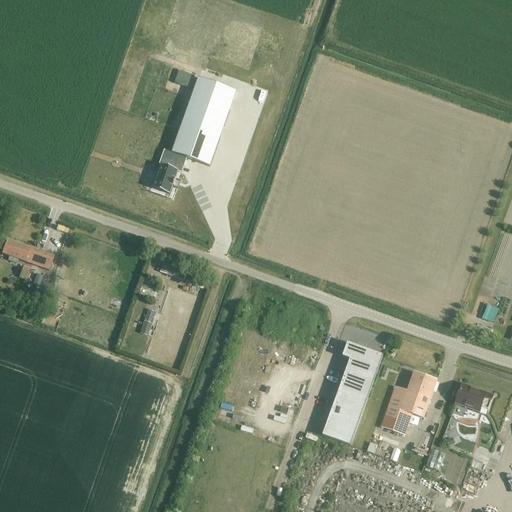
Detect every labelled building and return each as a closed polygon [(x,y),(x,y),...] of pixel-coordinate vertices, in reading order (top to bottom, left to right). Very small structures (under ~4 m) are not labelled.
[(260,54),(256,67),(275,74),(279,61),(260,54)] [(162,166),(153,189),(169,195),(173,186),(174,187),(176,180),(175,180),(178,172),(182,174),(187,159),(210,168),(230,111),(192,98),(172,154),(168,168),(162,166)] [(49,271),(54,257),(6,241),(1,255),(9,257),(7,261),(16,264),(17,260),(49,271)] [(171,265),(167,276),(178,279),(182,269),(171,265)] [(29,270),(23,268),(19,279),(26,282),(29,270)] [(36,274),(33,285),(38,287),(42,276),(36,274)] [(156,283),(145,279),(142,287),(153,291),(156,283)] [(484,315),(497,318),(498,312),(485,309),(484,315)] [(148,310),(142,328),(150,331),(156,313),(148,310)] [(269,328),(246,319),(209,422),(256,439),(287,353),(263,344),(269,328)] [(150,345),(179,354),(184,339),(168,334),(165,342),(152,338),(150,345)] [(326,426),(322,437),(350,447),(383,356),(347,344),(342,358),(350,361),(326,426)] [(299,357),(296,368),(306,371),(309,360),(299,357)] [(385,417),(381,428),(405,437),(409,425),(412,416),(423,420),(437,381),(414,373),(407,392),(395,388),(385,417)] [(462,386),(456,402),(466,405),(465,407),(479,412),(481,408),(488,411),(493,397),(485,394),(484,397),(478,394),(475,391),(462,386)] [(454,431),(457,438),(468,434),(465,427),(454,431)] [(393,445),(402,447),(403,441),(395,439),(393,445)]
